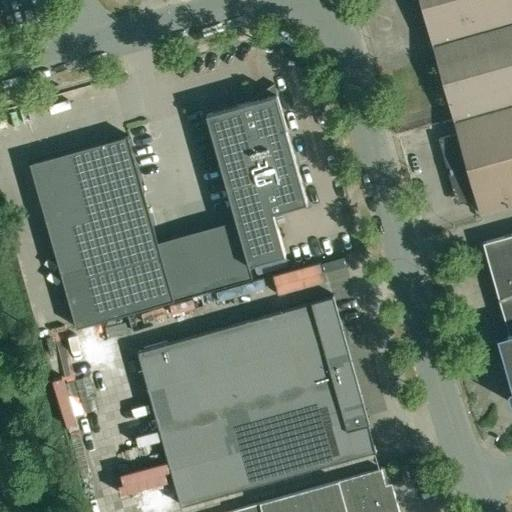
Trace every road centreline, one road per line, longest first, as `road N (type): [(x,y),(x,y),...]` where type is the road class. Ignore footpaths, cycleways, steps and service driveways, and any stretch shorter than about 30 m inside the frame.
road 1 (unclassified): [(403,247),(340,24),(328,6),(311,0)]
road 2 (unclassified): [(469,486),(403,247)]
road 3 (unclassified): [(277,0),(96,48)]
